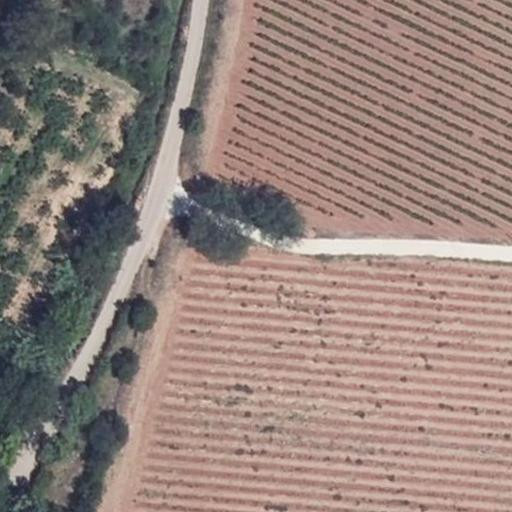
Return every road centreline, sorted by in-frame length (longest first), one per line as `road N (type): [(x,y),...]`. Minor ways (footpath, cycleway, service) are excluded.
road 1 (tertiary): [(186,0),(153,193),(0,498)]
road 2 (unknown): [(133,235),(243,261),(511,290)]
